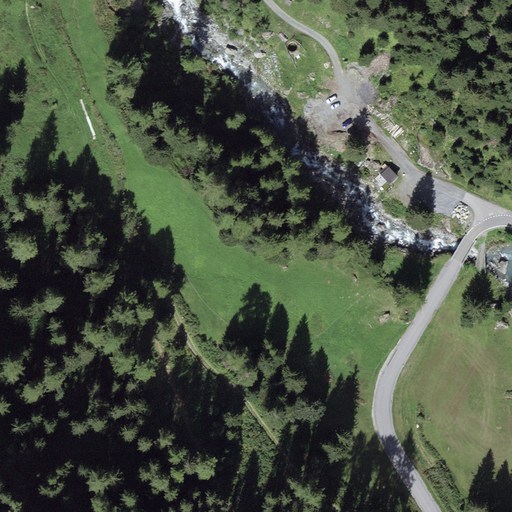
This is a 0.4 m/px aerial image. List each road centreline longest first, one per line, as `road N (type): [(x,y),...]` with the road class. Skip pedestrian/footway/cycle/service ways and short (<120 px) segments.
road 1 (track): [(28,0),(31,35),(76,117),(88,158),(89,231),(164,304),(185,337),(211,385),(214,438),(245,511)]
road 2 (tertiary): [(426,511),(379,424),(381,395),(474,233),(489,219),(511,219)]
road 3 (track): [(489,219),(467,194),(419,174),(386,144),(340,79),(326,42),(266,0)]
road 4 (track): [(350,511),(301,471),(241,399),(202,318),(164,304)]
